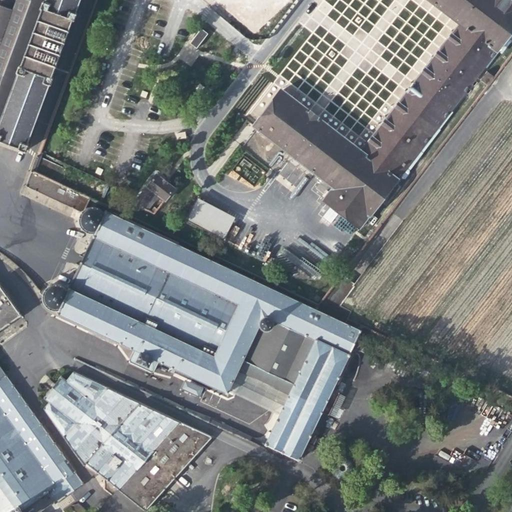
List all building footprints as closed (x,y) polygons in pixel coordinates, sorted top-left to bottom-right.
[(0,0),(0,138),(16,144),(15,146),(24,149),(26,142),(24,142),(46,81),(48,82),(50,75),(48,74),(69,18),(70,18),(73,11),(71,10),(74,0),(0,0)] [(232,0),(241,8),(258,28),(279,0),(232,0)] [(358,230),(511,30),(511,0),(427,0),(459,25),(361,153),(281,92),(254,128),(256,130),(242,148),(276,174),(290,156),(333,189),(322,203),(358,230)] [(200,28),(190,43),(197,49),(208,33),(200,28)] [(220,46),(211,39),(192,65),(201,71),(220,46)] [(480,82),(487,87),(494,78),(487,73),(480,82)] [(204,79),(198,74),(190,85),(196,90),(204,79)] [(57,181),(65,163),(37,149),(24,186),(81,214),(81,213),(89,197),(57,181)] [(133,204),(149,211),(160,197),(165,201),(174,188),(156,175),(133,204)] [(186,220),(224,240),(233,223),(235,218),(199,199),(190,215),(189,215),(186,220)] [(81,213),(81,214),(80,217),(79,220),(79,222),(80,226),(82,229),(84,231),(88,233),(91,234),(93,234),(97,233),(69,292),(68,289),(65,287),(62,285),(59,285),(56,285),(53,286),(50,288),(47,291),(45,295),(45,299),(45,303),(46,304),(48,307),(50,309),(52,310),(55,311),(57,311),(60,311),(59,314),(135,350),(131,360),(133,364),(151,372),(154,372),(159,362),(227,394),(229,390),(280,414),(267,444),(300,460),(322,413),(329,416),(339,393),(333,390),(353,349),(359,352),(364,342),(357,339),(361,331),(107,211),(105,217),(104,214),(103,212),(100,209),(97,208),(93,207),(91,207),(87,208),(84,211),(81,213)] [(0,511),(38,511),(54,501),(56,504),(83,485),(0,368),(0,332),(22,317),(0,285),(0,511)] [(63,511),(144,511),(220,428),(139,391),(131,399),(74,373),(66,383),(61,379),(44,400),(49,405),(44,410),(85,468),(102,476),(104,479),(105,483),(106,485),(105,488),(114,494),(98,511),(91,511),(80,502),(74,504),(63,511)] [(186,379),(182,389),(200,396),(203,386),(186,379)]
